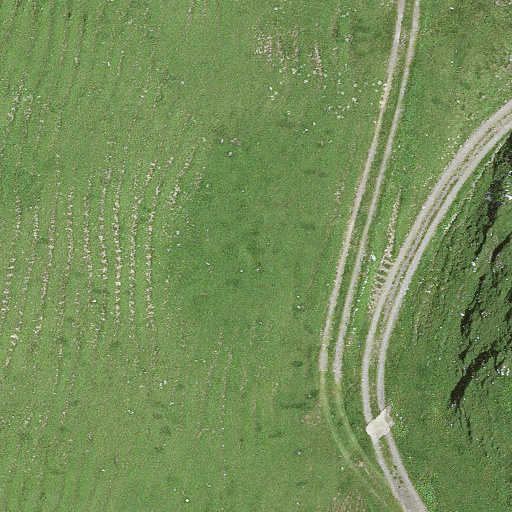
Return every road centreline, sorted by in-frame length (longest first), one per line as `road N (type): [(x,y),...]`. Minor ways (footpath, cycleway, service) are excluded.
road 1 (track): [(413,507),(347,442),(330,357),(409,0)]
road 2 (track): [(511,113),(420,230),(379,327),(374,415),(415,511)]
